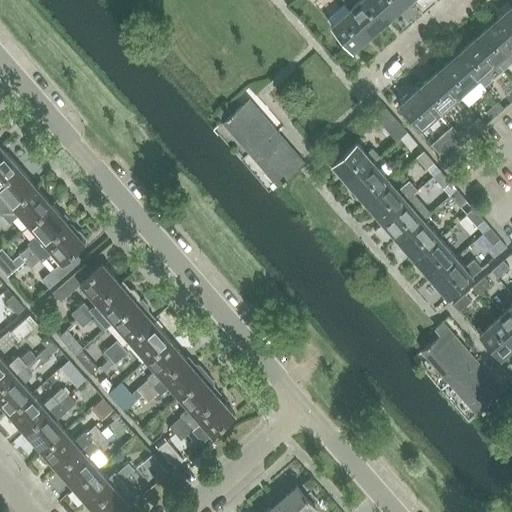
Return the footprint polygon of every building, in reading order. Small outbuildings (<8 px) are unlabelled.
[(375,0),(361,0),(350,10),(372,35),(391,18),(375,0)] [(408,0),(375,0),(391,18),(410,1),(408,0)] [(511,6),(494,22),(511,41),(511,6)] [(372,35),(350,10),(331,27),(353,52),(372,35)] [(475,39),(497,63),(504,71),(511,63),(511,41),(494,22),(475,39)] [(475,39),(457,55),(479,79),(497,63),(475,39)] [(457,55),(438,71),(460,96),(479,79),(457,55)] [(438,71),(419,88),(441,112),(460,96),(438,71)] [(441,112),(419,88),(400,105),(421,130),(441,112)] [(223,122),(251,154),(276,131),(253,105),(248,100),(242,105),(223,122)] [(486,112),(493,119),(504,108),(498,101),(486,112)] [(219,111),(216,113),(222,120),(231,111),(226,105),(221,109),(219,111)] [(386,108),(376,116),(379,119),(387,129),(397,120),(390,113),(386,108)] [(468,128),(474,135),(485,125),(479,118),(468,128)] [(276,131),(251,154),(278,185),(303,163),(276,131)] [(418,144),(407,131),(400,138),(411,150),(418,144)] [(448,145),(455,152),(466,142),(460,135),(448,145)] [(356,142),(332,164),(349,183),(374,162),(380,156),(372,148),(366,153),(356,142)] [(2,148),(0,150),(0,183),(19,167),(8,154),(2,148)] [(435,163),(424,150),(416,157),(427,169),(435,163)] [(349,183),(366,202),(390,181),(374,162),(349,183)] [(0,217),(36,186),(19,167),(0,183),(0,217)] [(451,182),(441,170),(433,176),(444,189),(451,182)] [(278,185),(274,180),(269,185),(273,189),(278,185)] [(366,202),(382,221),(407,199),(407,200),(413,195),(418,191),(409,181),(398,190),(390,181),(366,202)] [(20,215),(29,225),(52,205),(36,186),(0,217),(0,229),(8,222),(10,224),(20,215)] [(468,201),(457,189),(450,195),(461,208),(468,201)] [(399,240),(423,218),(429,213),(413,195),(407,200),(407,199),(382,221),(399,240)] [(19,255),(25,262),(69,223),(52,205),(29,225),(38,235),(28,244),(29,246),(19,255)] [(485,220),(474,208),(466,214),(477,227),(485,220)] [(399,240),(415,258),(440,237),(423,218),(399,240)] [(69,223),(25,262),(30,268),(41,259),(42,261),(52,252),(61,262),(41,280),(48,289),(81,259),(74,252),(85,242),(85,241),(86,240),(86,237),(79,230),(77,230),(76,231),(69,223)] [(501,239),(490,226),(483,233),(494,245),(501,239)] [(481,234),(471,243),(480,252),(489,243),(481,234)] [(415,258),(432,277),(456,256),(440,237),(415,258)] [(0,254),(0,268),(7,277),(14,271),(0,254)] [(456,256),(432,277),(449,297),(482,268),(474,259),(465,266),(456,256)] [(504,259),(492,270),(499,277),(511,266),(504,259)] [(97,303),(120,283),(103,263),(92,273),(85,265),(53,294),(60,302),(80,284),(97,303)] [(485,276),(473,286),(480,293),(491,283),(485,276)] [(97,303),(89,310),(95,316),(105,328),(113,322),(139,299),(139,295),(134,289),(130,289),(128,291),(120,283),(97,303)] [(466,293),(454,303),(460,310),(472,300),(466,293)] [(25,308),(14,295),(7,302),(18,314),(25,308)] [(130,341),(153,320),(145,312),(148,309),(148,306),(143,300),(139,300),(139,299),(113,322),(130,341)] [(71,314),(77,321),(89,310),(84,303),(71,314)] [(511,304),(500,316),(511,329),(511,304)] [(89,310),(77,321),(82,327),(95,316),(89,310)] [(31,315),(11,332),(19,342),(39,324),(31,315)] [(511,347),(511,329),(500,316),(480,333),(501,357),(511,347)] [(146,359),(169,339),(153,320),(130,341),(146,359)] [(441,334),(422,350),(450,382),(476,359),(448,328),(442,322),(435,328),(441,334)] [(66,329),(58,336),(68,347),(75,355),(81,349),(83,348),(66,329)] [(48,334),(39,341),(45,348),(53,340),(48,334)] [(155,384),(162,378),(185,357),(169,339),(146,359),(155,370),(147,377),(149,379),(137,389),(142,395),(155,384)] [(104,352),(109,359),(123,347),(117,340),(104,352)] [(123,347),(109,359),(115,365),(129,353),(123,347)] [(81,349),(75,355),(80,361),(91,374),(98,368),(81,349)] [(0,356),(0,388),(16,375),(23,369),(36,357),(30,351),(22,359),(20,357),(16,360),(9,366),(0,356)] [(16,375),(0,388),(0,402),(9,413),(32,393),(23,382),(33,374),(32,372),(41,363),(36,357),(23,369),(16,375)] [(155,384),(142,395),(148,402),(159,393),(160,394),(169,387),(172,389),(179,397),(206,373),(199,365),(195,364),(193,366),(185,357),(162,378),(155,384)] [(476,359),(450,382),(478,413),(503,391),(476,359)] [(170,427),(175,433),(218,396),(211,388),(214,385),(214,382),(206,373),(179,397),(188,407),(179,414),(181,417),(170,427)] [(116,385),(108,392),(116,402),(124,395),(116,385)] [(62,387),(52,396),(58,403),(68,394),(63,388),(62,387)] [(32,393),(9,413),(25,432),(48,411),(43,405),(32,393)] [(48,411),(25,432),(41,450),(65,430),(56,420),(75,403),(74,401),(68,394),(58,403),(48,411)] [(218,396),(175,433),(181,440),(201,423),(212,435),(235,415),(218,396)] [(104,398),(93,407),(103,419),(114,410),(104,398)] [(147,424),(140,430),(146,436),(152,430),(147,424)] [(51,461),(58,469),(101,432),(95,426),(76,443),(65,430),(41,450),(43,452),(40,454),(40,458),(45,463),(48,464),(51,461)] [(58,469),(74,488),(97,468),(89,458),(99,450),(97,447),(107,439),(101,432),(58,469)] [(164,438),(155,445),(158,448),(166,441),(164,438)] [(158,450),(175,470),(185,461),(168,442),(158,450)] [(158,480),(167,472),(152,454),(142,462),(158,480)] [(74,488),(90,507),(133,469),(128,464),(116,474),(115,472),(107,479),(97,468),(74,488)] [(133,469),(90,507),(94,511),(123,511),(131,506),(120,494),(139,476),(133,469)] [(297,484),(278,501),(287,511),(310,511),(316,507),(317,501),(309,492),(305,494),(297,484)] [(287,511),(278,501),(265,511),(287,511)]
